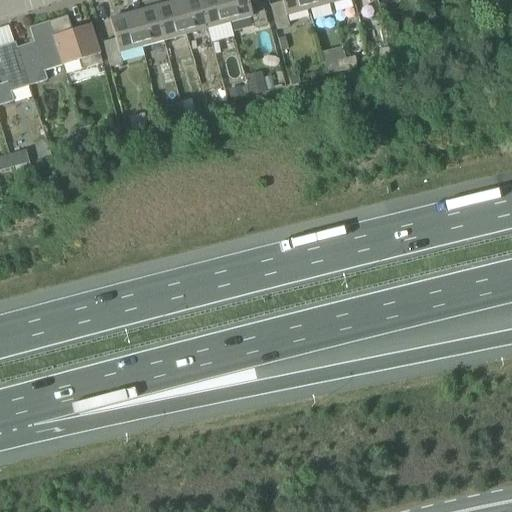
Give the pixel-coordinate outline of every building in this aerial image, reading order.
[(206,30),(198,0),(184,0),(175,2),(184,36),(206,30)] [(228,24),(221,0),(198,0),(206,30),(228,24)] [(221,0),(228,24),(251,18),(254,29),(266,26),(259,0),(247,3),(246,0),(221,0)] [(309,10),(306,0),(280,0),(281,3),(269,7),(276,31),(288,28),(285,17),(309,10)] [(329,0),(306,0),(309,10),(331,4),(329,0)] [(184,36),(175,2),(153,9),(162,42),(184,36)] [(153,9),(131,15),(140,48),(162,42),(153,9)] [(140,48),(131,15),(109,21),(114,40),(102,44),(109,69),(121,65),(118,54),(140,48)] [(47,23),(61,67),(79,61),(81,70),(101,64),(89,26),(71,31),(66,17),(47,23)] [(14,44),(13,44),(27,88),(46,82),(43,73),(61,67),(47,23),(28,29),(33,44),(16,49),(14,44)] [(284,38),(277,40),(280,52),(287,50),(284,38)] [(27,88),(13,44),(0,48),(0,106),(13,103),(10,93),(27,88)] [(398,45),(389,48),(392,58),(401,56),(398,45)] [(392,58),(389,48),(380,50),(380,47),(366,51),(370,64),(392,58)] [(345,60),(347,70),(356,68),(354,57),(345,60)] [(347,70),(345,60),(336,62),(339,73),(347,70)] [(299,85),(297,76),(288,78),(290,87),(299,85)] [(245,89),(247,98),(262,95),(259,85),(245,89)] [(227,91),(231,104),(243,101),(240,88),(227,91)] [(180,103),(183,115),(194,112),(191,100),(180,103)] [(161,126),(164,126),(184,120),(180,105),(157,111),(161,126)] [(89,127),(81,129),(85,142),(93,139),(89,127)] [(85,142),(81,129),(73,131),(77,144),(85,142)] [(25,151),(9,156),(12,168),(28,164),(25,151)] [(0,171),(12,168),(9,156),(0,158),(0,171)]
